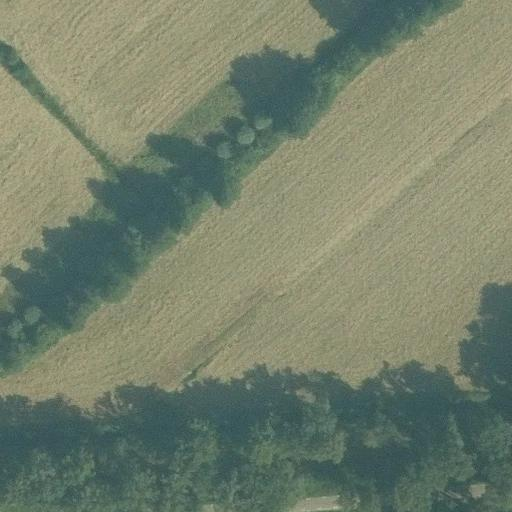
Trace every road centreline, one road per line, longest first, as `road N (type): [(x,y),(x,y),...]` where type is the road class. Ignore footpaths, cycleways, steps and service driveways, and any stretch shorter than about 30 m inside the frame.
road 1 (unclassified): [(511,489),(193,511)]
road 2 (track): [(0,272),(77,190),(75,174),(0,94)]
